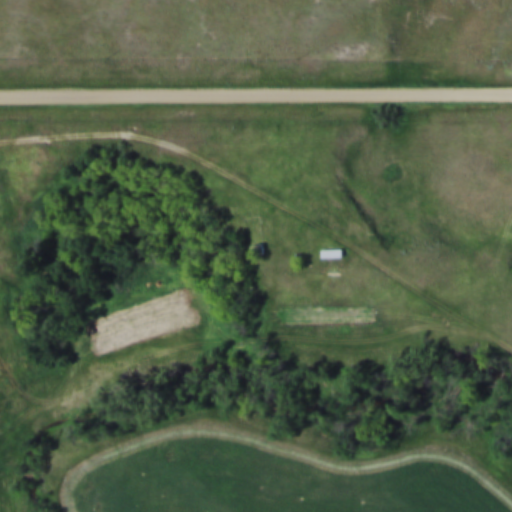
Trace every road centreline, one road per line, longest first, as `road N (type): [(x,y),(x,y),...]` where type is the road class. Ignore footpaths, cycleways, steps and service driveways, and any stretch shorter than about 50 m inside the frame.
road 1 (residential): [(511,90),(0,92)]
road 2 (track): [(308,212),(174,136),(109,126),(0,140)]
